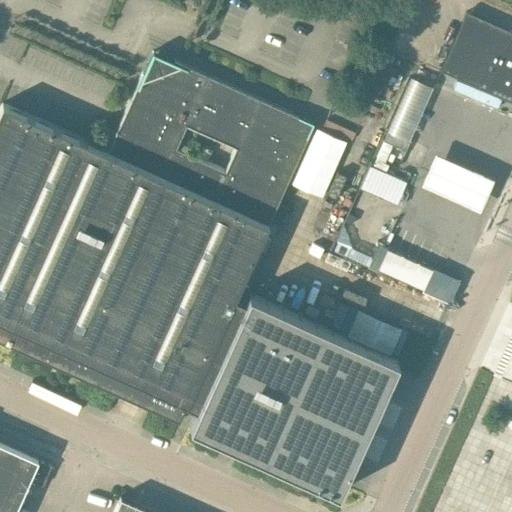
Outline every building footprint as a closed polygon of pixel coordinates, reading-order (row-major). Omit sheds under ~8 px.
[(414,2),(389,56),(436,77),(440,68),(511,100),(511,31),(466,10),(460,22),(414,2)] [(0,339),(116,392),(118,393),(147,406),(150,407),(178,420),(186,404),(196,408),(189,425),(222,440),(239,447),(338,492),(353,457),(368,425),(370,420),(382,394),(397,359),(248,292),(245,300),(235,296),(313,121),(291,112),(292,111),(174,58),(174,59),(152,49),(142,71),(142,70),(116,129),(107,149),(96,144),(88,141),(3,102),(2,102),(0,106),(0,339)] [(432,82),(409,71),(384,125),(408,136),(432,82)] [(316,127),(291,182),(321,195),(345,140),(316,127)] [(478,203),(492,171),(431,144),(417,176),(478,203)] [(386,247),(377,267),(423,287),(432,267),(386,247)] [(0,511),(12,511),(15,505),(25,484),(37,458),(0,441),(0,511)] [(51,464),(40,460),(31,479),(42,484),(51,464)] [(157,511),(120,495),(112,511),(157,511)]
